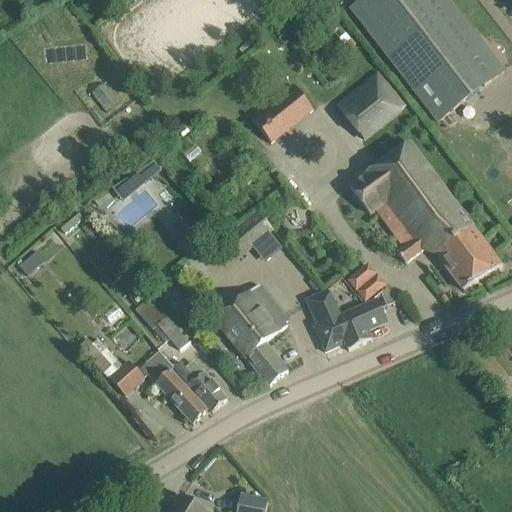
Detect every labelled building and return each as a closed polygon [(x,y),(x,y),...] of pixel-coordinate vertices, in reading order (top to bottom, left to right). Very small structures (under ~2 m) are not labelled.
[(361,0),(350,9),(438,125),(507,72),(451,0),(361,0)] [(350,188),(373,218),(388,207),(415,244),(399,255),(406,266),(423,252),(437,257),(464,293),(503,268),(492,251),(411,142),(350,188)] [(154,164),(139,174),(147,184),(161,172),(154,164)] [(78,215),(60,231),(64,236),(83,220),(78,215)] [(226,245),(239,261),(273,234),(259,217),(226,245)] [(29,261),(20,268),(29,278),(37,270),(29,261)] [(185,266),(179,271),(184,278),(190,273),(185,266)] [(368,267),(347,284),(357,295),(375,279),(377,278),(368,267)] [(385,291),(375,279),(357,295),(364,305),(385,291)] [(160,283),(151,289),(156,295),(164,288),(160,283)] [(287,329),(285,326),(288,323),(275,308),(260,288),(241,304),(240,303),(216,322),(270,389),(289,374),(266,346),(287,329)] [(315,329),(326,354),(346,345),(349,353),(367,345),(362,335),(390,323),(380,298),(344,314),(333,289),(305,301),(317,328),(315,329)] [(149,307),(139,317),(153,333),(159,328),(181,353),(192,343),(155,301),(154,302),(149,307)] [(174,372),(159,355),(139,373),(130,363),(124,368),(100,341),(94,347),(89,341),(80,349),(125,400),(147,380),(179,413),(193,427),(209,411),(174,372)] [(182,364),(174,372),(209,411),(212,415),(228,401),(194,363),(187,369),(182,364)] [(172,511),(204,511),(181,497),(172,511)] [(238,511),(266,511),(269,503),(241,498),(238,511)]
